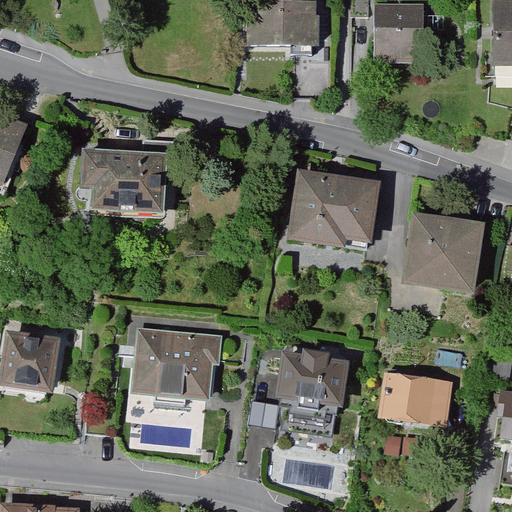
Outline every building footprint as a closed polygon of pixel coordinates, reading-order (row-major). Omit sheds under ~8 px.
[(430,7),(378,6),(377,68),(429,69),(430,7)] [(249,7),(249,54),(324,54),(324,7),(249,7)] [(511,13),(496,13),(496,82),(511,82),(511,13)] [(30,131),(0,119),(0,194),(5,196),(30,131)] [(168,162),(84,158),(83,197),(96,197),(95,220),(165,223),(168,162)] [(384,187),(299,180),(293,255),(348,259),(349,250),(378,252),(384,187)] [(487,232),(414,221),(406,276),(404,292),(441,298),(477,303),(487,232)] [(442,320),(441,298),(404,292),(406,276),(392,275),(393,317),(442,320)] [(221,338),(140,330),(135,390),(208,397),(211,363),(219,364),(221,338)] [(64,349),(7,338),(0,371),(0,391),(54,402),(64,349)] [(278,397),(341,406),(347,362),(329,359),(329,355),(304,352),(304,357),(284,354),(278,397)] [(511,358),(487,355),(484,378),(511,381),(511,358)] [(457,387),(386,380),(382,426),(453,433),(457,387)] [(264,402),(251,401),(247,425),(260,427),(274,428),(277,405),(264,402)] [(511,407),(502,406),(499,430),(504,431),(501,452),(511,453),(511,407)]
